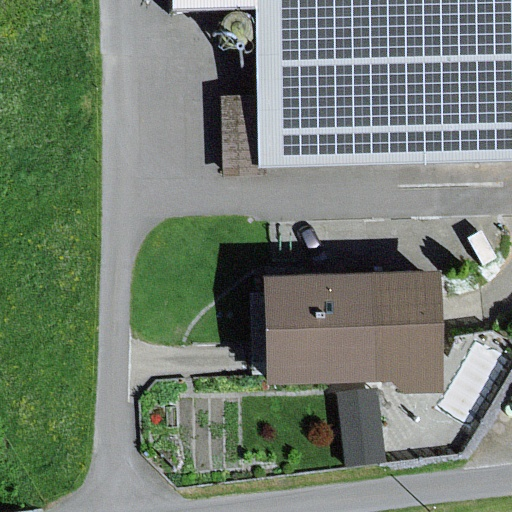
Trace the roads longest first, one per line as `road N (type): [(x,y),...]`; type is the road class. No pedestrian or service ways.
road 1 (track): [(122,511),(117,0)]
road 2 (unclassified): [(511,478),(209,511)]
